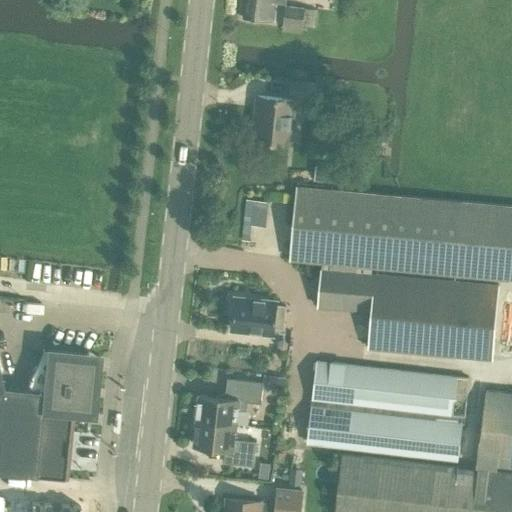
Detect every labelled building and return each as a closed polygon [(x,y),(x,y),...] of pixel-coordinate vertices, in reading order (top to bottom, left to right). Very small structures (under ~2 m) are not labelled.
[(247,0),(245,19),(274,22),(276,0),(247,0)] [(315,27),(317,10),(286,6),(283,30),(302,33),(302,30),(307,30),(308,26),(315,27)] [(323,98),(324,83),(291,80),(289,95),(323,98)] [(289,144),(294,100),(258,96),(256,111),(259,112),(256,140),(289,144)] [(350,183),(352,169),(316,165),(314,179),(350,183)] [(511,206),(298,186),(291,260),(511,279),(511,206)] [(493,359),(500,285),(322,269),(319,306),(373,311),(370,347),(493,359)] [(284,328),(286,306),(277,305),(278,302),(236,297),(232,329),(274,334),(275,327),(284,328)] [(0,472),(65,479),(71,412),(93,414),(99,355),(49,350),(47,368),(35,367),(29,382),(28,391),(4,389),(0,370),(0,472)] [(472,462),(482,381),(318,361),(314,399),(350,403),(349,410),(313,406),(309,444),(472,462)] [(270,375),(269,386),(284,388),(286,377),(270,375)] [(261,403),(264,382),(234,378),(232,398),(200,395),(197,420),(237,424),(238,410),(246,410),(247,401),(261,403)] [(511,392),(486,390),(478,463),(511,467),(511,392)] [(254,466),(257,442),(235,439),(237,424),(197,420),(194,445),(226,448),(224,462),(254,466)] [(511,511),(511,472),(343,453),(336,511),(511,511)] [(227,498),(225,511),(301,511),(303,491),(278,489),(277,504),(261,502),(261,501),(227,498)] [(78,511),(79,506),(60,504),(60,509),(49,508),(50,503),(30,502),(29,511),(78,511)]
